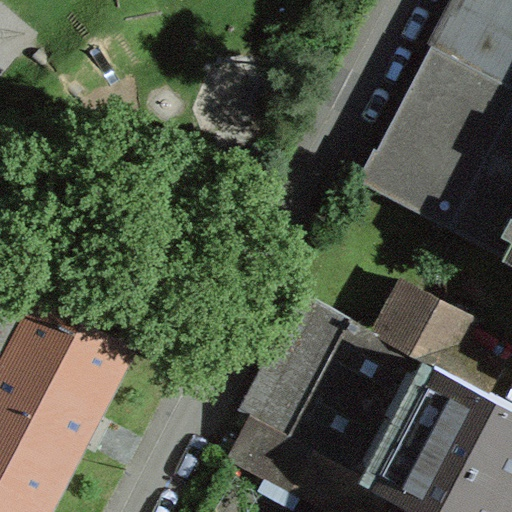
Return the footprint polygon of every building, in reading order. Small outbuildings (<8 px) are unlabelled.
[(511,0),(453,0),(432,41),(511,83),(511,0)] [(511,83),(432,41),(377,147),(375,145),(359,176),(511,256),(511,83)] [(405,279),(377,332),(486,390),(501,363),(458,340),(471,315),(405,279)] [(244,410),(252,414),(289,434),(350,317),(306,293),(244,410)] [(0,355),(0,480),(44,503),(85,425),(128,344),(32,294),(0,355)] [(511,404),(486,390),(377,332),(350,317),(289,434),(434,511),(502,511),(511,494),(511,404)] [(252,414),(233,451),(279,476),(277,480),(299,492),(301,488),(345,511),(434,511),(289,434),(252,414)] [(0,480),(0,511),(39,511),(44,503),(0,480)]
